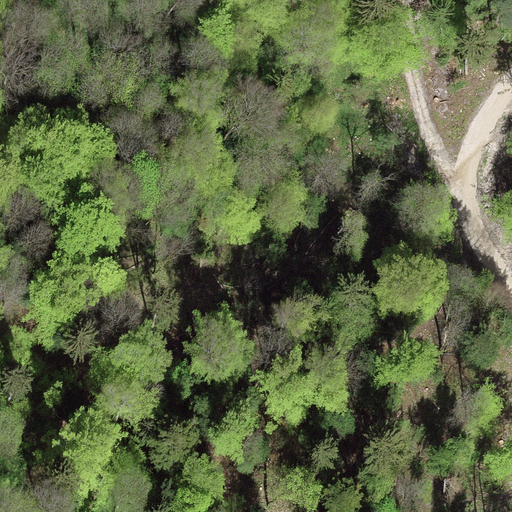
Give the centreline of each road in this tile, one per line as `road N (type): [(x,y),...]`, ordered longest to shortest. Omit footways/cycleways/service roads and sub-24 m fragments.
road 1 (track): [(511,85),(469,151),(462,206),(511,291)]
road 2 (track): [(462,206),(420,98),(405,0)]
